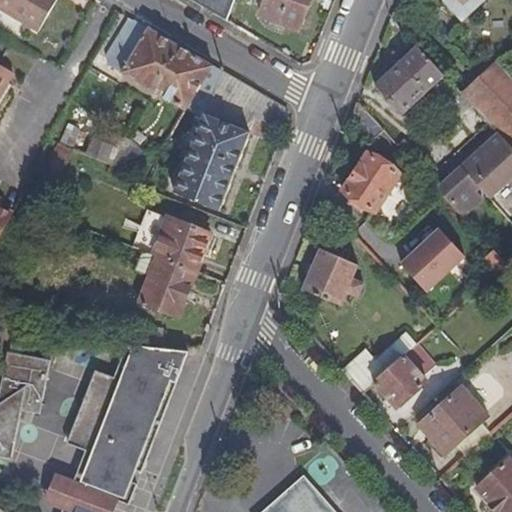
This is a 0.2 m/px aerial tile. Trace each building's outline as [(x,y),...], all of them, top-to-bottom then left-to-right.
[(0,0),(0,8),(44,34),(63,0),(0,0)] [(189,0),(224,21),(232,0),(189,0)] [(310,0),(266,0),(259,17),(297,33),(310,0)] [(443,0),(460,18),(479,0),(443,0)] [(141,24),(135,20),(132,26),(138,29),(141,24)] [(138,29),(132,26),(109,67),(189,111),(190,109),(201,114),(207,116),(210,114),(217,92),(204,85),(215,67),(181,47),(141,24),(138,29)] [(443,75),(420,49),(378,87),(402,113),(443,75)] [(0,94),(2,96),(17,71),(0,60),(0,94)] [(511,83),(496,66),(481,80),(472,69),(453,86),(491,128),(502,140),(511,150),(511,83)] [(279,129),(287,132),(292,119),(289,109),(223,72),(217,92),(210,114),(207,116),(179,193),(223,210),(254,131),(276,139),(279,129)] [(367,143),(384,128),(357,98),(348,121),(367,143)] [(167,147),(147,154),(180,167),(201,114),(190,109),(189,111),(167,147)] [(79,150),(86,131),(77,127),(68,146),(79,150)] [(418,146),(408,135),(399,144),(430,178),(444,165),(423,142),(418,146)] [(92,155),(110,162),(116,147),(99,139),(92,155)] [(492,194),(506,182),(511,176),(511,150),(502,140),(444,193),(463,214),(482,196),(476,189),(478,187),(473,181),(477,177),(492,194)] [(51,177),(64,184),(81,151),(79,150),(68,146),(51,177)] [(397,175),(365,156),(343,193),(375,212),(397,175)] [(0,239),(17,210),(0,200),(0,239)] [(142,251),(155,256),(171,216),(158,211),(142,251)] [(199,272),(214,233),(171,216),(155,256),(159,257),(199,272)] [(401,261),(426,289),(464,253),(440,228),(414,251),(413,250),(401,261)] [(318,249),(302,290),(345,307),(351,292),(361,296),(366,283),(355,279),(360,266),(318,249)] [(142,304),(181,319),(199,272),(159,257),(142,304)] [(140,343),(160,346),(161,341),(162,326),(135,323),(131,342),(140,343)] [(417,345),(418,344),(407,332),(379,357),(368,345),(341,370),(363,395),(375,384),(417,345)] [(85,487),(130,504),(140,508),(148,487),(138,483),(143,470),(153,475),(169,432),(201,351),(164,346),(160,346),(140,343),(126,380),(107,373),(79,446),(98,453),(85,487)] [(417,345),(375,384),(396,408),(426,381),(423,377),(435,366),(417,345)] [(0,462),(22,465),(29,416),(52,419),(59,362),(11,357),(4,412),(0,415),(0,462)] [(438,387),(463,371),(455,358),(430,373),(438,387)] [(464,387),(420,427),(446,456),(489,417),(464,387)] [(303,470),(317,488),(341,471),(327,452),(303,470)] [(511,511),(511,461),(479,492),(497,511),(511,511)] [(76,511),(77,511),(126,511),(130,504),(85,487),(66,480),(57,504),(76,511)] [(332,511),(305,480),(268,511),(332,511)] [(9,511),(0,490),(0,511),(9,511)]
